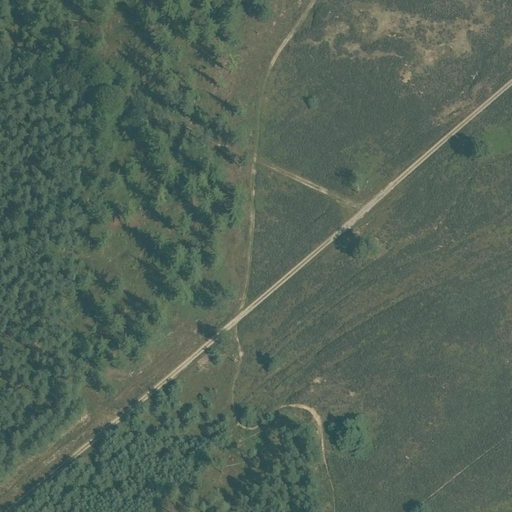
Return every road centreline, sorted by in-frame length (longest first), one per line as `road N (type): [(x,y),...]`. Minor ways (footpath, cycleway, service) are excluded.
road 1 (track): [(511,82),(5,511)]
road 2 (track): [(255,160),(0,47)]
road 3 (track): [(255,160),(237,336)]
road 4 (track): [(0,290),(102,429)]
